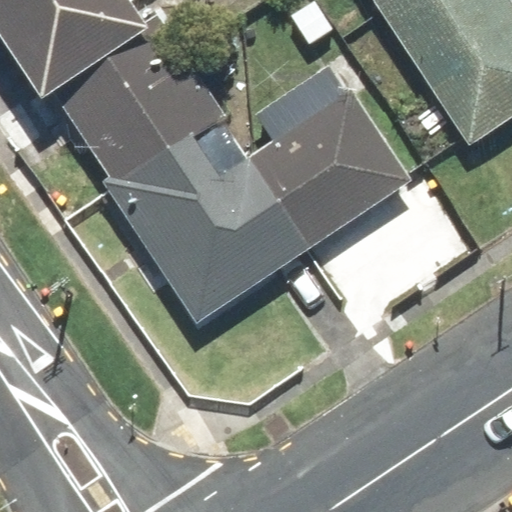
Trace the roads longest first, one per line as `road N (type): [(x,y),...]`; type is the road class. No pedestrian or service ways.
road 1 (secondary): [(326,511),(511,390)]
road 2 (residential): [(0,358),(97,439),(152,511)]
road 3 (residential): [(54,511),(28,469),(0,390)]
